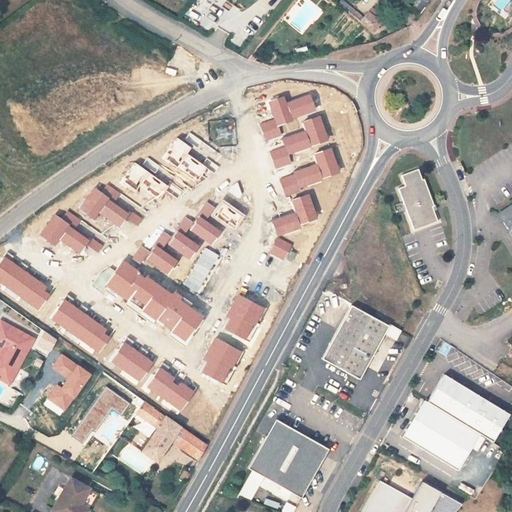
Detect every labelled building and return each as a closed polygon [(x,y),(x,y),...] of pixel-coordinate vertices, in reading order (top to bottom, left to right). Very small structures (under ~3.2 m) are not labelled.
[(417,0),(412,7),(418,13),(428,0),(417,0)] [(384,19),(371,9),(368,13),(367,13),(360,22),(372,32),(384,19)] [(419,167),(402,173),(406,184),(399,187),(415,228),(438,219),(434,208),(433,205),(435,204),(425,177),(423,178),(419,167)] [(511,191),(491,205),(510,233),(511,231),(510,230),(511,228),(511,219),(509,215),(511,212),(511,191)] [(388,326),(351,306),(322,359),(359,380),(384,334),(388,326)] [(0,378),(9,384),(29,346),(11,336),(14,329),(0,322),(0,342),(3,344),(0,349),(0,378)] [(389,324),(388,326),(384,334),(396,340),(401,331),(389,324)] [(29,346),(33,339),(14,329),(11,336),(29,346)] [(444,374),(427,401),(491,441),(507,414),(444,374)] [(126,389),(117,402),(134,414),(135,413),(144,401),(126,389)] [(153,408),(144,401),(135,413),(145,420),(144,421),(153,433),(141,452),(156,462),(171,442),(198,460),(206,446),(153,409),(153,408)] [(273,420),(246,469),(251,472),(262,478),(299,499),(326,450),(273,420)] [(186,482),(190,474),(184,471),(180,478),(186,482)] [(262,478),(251,472),(238,496),(249,500),(262,478)] [(80,506),(89,489),(70,479),(52,511),(54,511),(87,511),(88,511),(80,506)] [(378,481),(361,511),(403,511),(411,499),(378,481)] [(411,499),(403,511),(452,511),(460,504),(420,482),(411,499)] [(286,503),(281,511),(292,511),(295,508),(286,503)]
